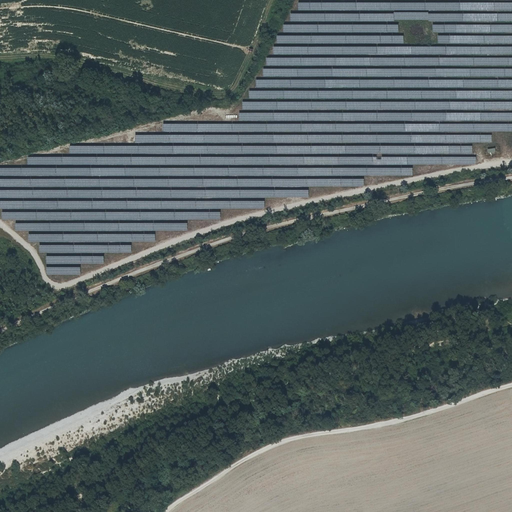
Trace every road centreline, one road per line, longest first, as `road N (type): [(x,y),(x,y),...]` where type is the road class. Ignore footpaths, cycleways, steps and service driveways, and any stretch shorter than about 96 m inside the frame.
road 1 (track): [(0,332),(234,237),(511,178)]
road 2 (track): [(164,511),(276,445),(416,417),(511,385)]
